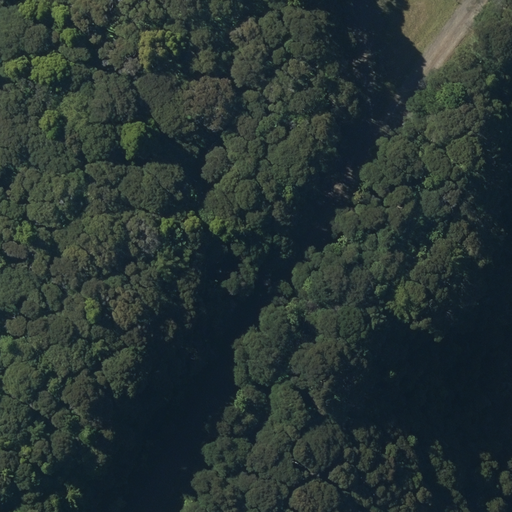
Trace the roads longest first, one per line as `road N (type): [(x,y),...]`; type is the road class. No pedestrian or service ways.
road 1 (track): [(144,511),(365,143),(465,0)]
road 2 (track): [(353,0),(365,143)]
